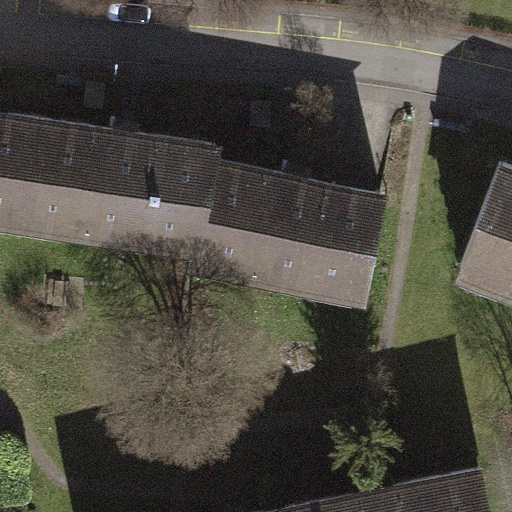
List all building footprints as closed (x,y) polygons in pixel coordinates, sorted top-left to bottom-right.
[(0,204),(27,209),(44,116),(0,107),(0,204)] [(215,144),(44,116),(27,209),(197,242),(212,156),(215,144)] [(377,185),(212,156),(197,242),(195,250),(360,280),(377,185)] [(462,263),(511,281),(511,166),(500,162),(462,263)] [(486,511),(476,463),(281,505),(282,511),(486,511)]
